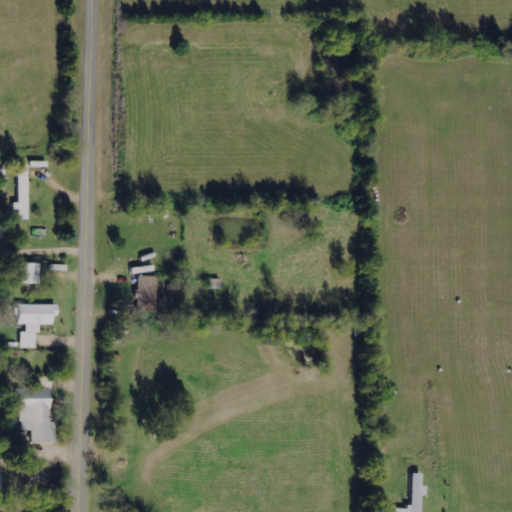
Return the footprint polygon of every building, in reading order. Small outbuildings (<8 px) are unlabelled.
[(17,219),(28,219),(26,164),(17,165),(18,202),(12,202),(13,210),(17,210),(17,219)] [(17,283),(39,284),(39,263),(18,263),(17,283)] [(136,311),(158,311),(159,276),(137,276),(136,311)] [(21,348),(36,348),(37,324),(52,324),(52,316),(56,316),(56,305),(17,304),(17,324),(22,324),(21,348)] [(10,388),(10,410),(20,410),(20,430),(31,430),(31,442),(55,443),(55,421),(49,421),(49,388),(10,388)] [(410,508),(395,508),(394,511),(420,511),(421,495),(426,495),(426,486),(421,486),(421,473),(411,473),(410,508)]
